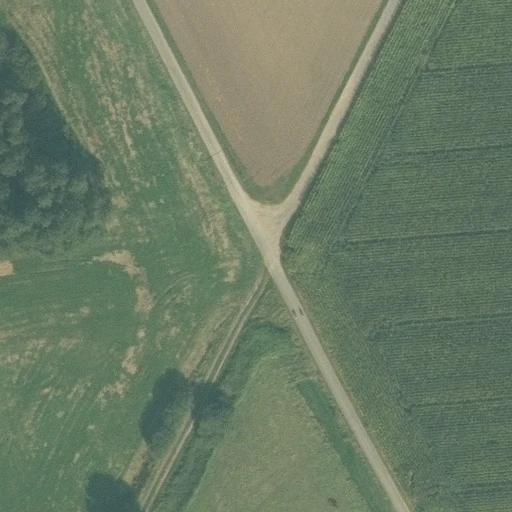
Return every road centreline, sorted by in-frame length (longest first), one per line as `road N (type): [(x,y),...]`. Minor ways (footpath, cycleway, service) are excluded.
road 1 (unclassified): [(140,0),(404,511)]
road 2 (track): [(402,0),(145,511)]
